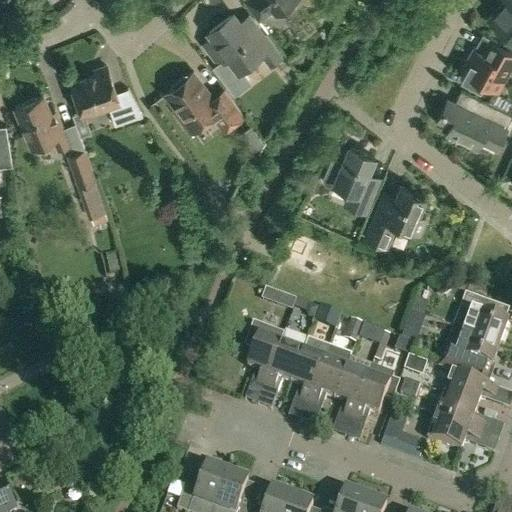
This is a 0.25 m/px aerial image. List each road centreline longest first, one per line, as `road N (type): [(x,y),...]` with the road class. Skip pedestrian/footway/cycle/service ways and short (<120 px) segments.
road 1 (residential): [(506,474),(457,498),(227,410)]
road 2 (residential): [(391,134),(457,0)]
road 3 (residential): [(511,217),(391,134)]
